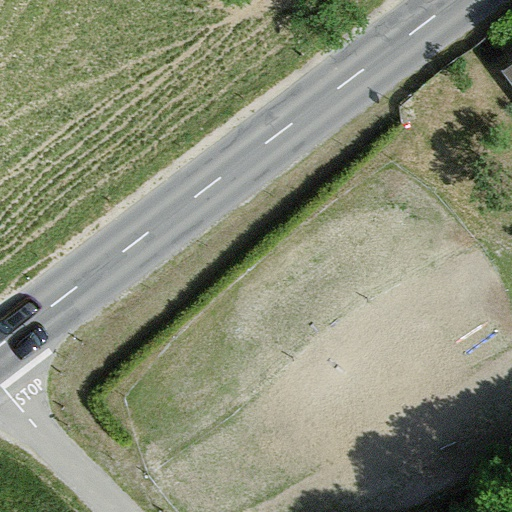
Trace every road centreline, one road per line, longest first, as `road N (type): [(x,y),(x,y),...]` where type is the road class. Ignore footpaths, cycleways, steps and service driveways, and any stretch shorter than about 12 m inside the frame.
road 1 (tertiary): [(0,344),(456,0)]
road 2 (track): [(121,511),(0,387)]
